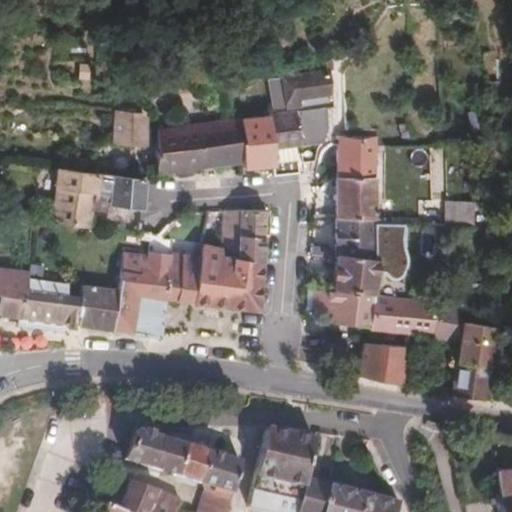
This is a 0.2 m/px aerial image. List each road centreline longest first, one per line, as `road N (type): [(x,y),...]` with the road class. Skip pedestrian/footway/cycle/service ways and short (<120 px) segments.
road 1 (residential): [(270,380),(289,204),(276,193),(171,200)]
road 2 (secondary): [(270,380),(100,363),(37,365),(0,378)]
road 3 (secondary): [(394,400),(270,380)]
road 4 (secondary): [(511,423),(394,400)]
